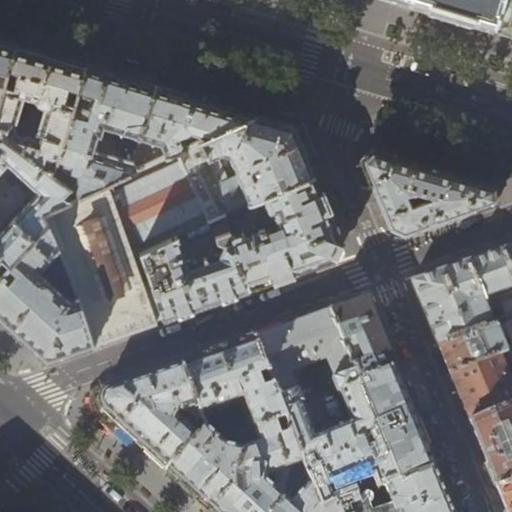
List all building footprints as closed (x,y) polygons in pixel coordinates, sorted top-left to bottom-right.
[(397,0),(399,0),(494,28),(502,0),(397,0)] [(511,0),(502,0),(494,28),(511,33),(511,0)] [(0,38),(0,94),(15,43),(0,38)] [(0,94),(0,136),(51,175),(84,63),(44,52),(15,43),(0,94)] [(111,71),(84,63),(51,175),(65,185),(69,172),(77,174),(73,191),(79,196),(135,170),(131,161),(92,150),(96,135),(99,136),(102,126),(138,136),(154,84),(111,71)] [(181,92),(154,84),(138,136),(159,142),(161,148),(158,152),(131,161),(135,170),(175,151),(188,145),(184,137),(181,138),(180,136),(191,130),(209,135),(254,114),(181,92)] [(290,125),(273,119),(254,114),(209,135),(188,145),(175,151),(207,221),(223,214),(239,207),(257,199),(313,174),(310,167),(294,129),(290,125)] [(73,191),(65,185),(51,175),(0,136),(0,273),(47,223),(42,214),(79,196),(73,191)] [(395,230),(404,234),(431,224),(495,201),(496,201),(496,194),(496,186),(421,163),(371,148),(367,154),(361,160),(390,228),(395,230)] [(207,221),(175,151),(135,170),(79,196),(42,214),(47,223),(62,262),(69,278),(76,299),(93,344),(126,332),(155,322),(159,320),(163,319),(153,290),(145,293),(130,253),(139,250),(191,228),(207,221)] [(313,174),(257,199),(263,212),(268,210),(269,213),(272,212),(281,232),(272,236),(268,229),(265,231),(263,228),(258,230),(259,232),(250,235),(243,231),(231,236),(249,289),(336,258),(340,249),(342,244),(332,220),(313,174)] [(239,207),(223,214),(226,221),(241,215),(239,207)] [(223,214),(207,221),(191,228),(139,250),(139,251),(153,290),(163,319),(199,306),(249,289),(231,236),(226,221),(223,214)] [(54,270),(62,262),(47,223),(0,273),(0,317),(13,330),(46,360),(61,355),(93,344),(76,299),(67,302),(44,279),(50,271),(54,270)] [(511,319),(511,247),(486,256),(411,283),(425,317),(437,346),(492,326),(481,297),(511,286),(511,299),(502,304),(509,321),(511,319)] [(346,306),(328,312),(357,382),(394,368),(379,334),(365,299),(346,306)] [(366,404),(357,382),(328,312),(291,325),(253,338),(320,508),(319,510),(334,504),(351,498),(348,492),(342,494),(339,486),(359,478),(365,493),(382,486),(397,480),(370,415),(366,404)] [(511,319),(509,321),(492,326),(437,346),(453,384),(469,423),(511,404),(511,390),(498,356),(506,353),(499,336),(507,332),(511,344),(511,319)] [(243,398),(259,443),(243,449),(226,446),(205,427),(166,470),(211,511),(316,511),(319,510),(320,508),(253,338),(219,351),(180,364),(200,413),(243,398)] [(180,364),(109,390),(105,392),(102,395),(100,401),(99,403),(100,405),(101,406),(104,412),(134,440),(166,470),(205,427),(200,413),(180,364)] [(414,417),(394,368),(357,382),(366,404),(377,399),(382,410),(370,415),(397,480),(435,467),(414,417)] [(511,404),(469,423),(483,456),(497,489),(511,483),(511,404)] [(453,511),(445,491),(435,467),(397,480),(382,486),(392,511),(361,511),(355,496),(351,498),(334,504),(337,511),(453,511)] [(511,511),(511,483),(497,489),(506,511),(511,511)]
